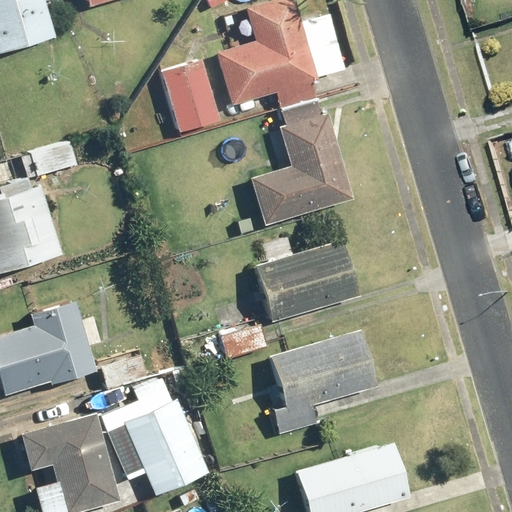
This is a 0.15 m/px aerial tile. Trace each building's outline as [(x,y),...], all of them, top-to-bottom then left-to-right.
[(0,0),(0,52),(49,39),(39,3),(47,0),(80,0),(83,8),(110,0),(0,0)] [(210,52),(226,106),(271,92),(293,164),(246,178),(259,225),(307,211),(347,199),(333,152),(286,0),(268,0),(245,7),(254,39),(210,52)] [(214,120),(198,60),(157,71),(174,131),(214,120)] [(66,143),(25,155),(31,175),(72,164),(66,143)] [(0,272),(55,255),(32,182),(0,192),(0,272)] [(261,265),(275,319),(351,299),(337,245),(261,265)] [(137,294),(112,296),(115,328),(139,326),(137,294)] [(26,327),(0,335),(0,390),(2,396),(42,383),(90,369),(70,301),(23,315),(26,327)] [(257,322),(214,334),(221,357),(264,345),(257,322)] [(355,329),(262,356),(278,412),(371,385),(355,329)] [(137,352),(94,366),(102,391),(145,377),(137,352)] [(175,404),(120,426),(148,493),(202,471),(175,404)] [(87,414),(67,420),(66,419),(14,434),(25,473),(54,464),(67,511),(73,511),(112,501),(87,414)] [(390,444),(289,472),(300,511),(353,511),(404,498),(390,444)]
